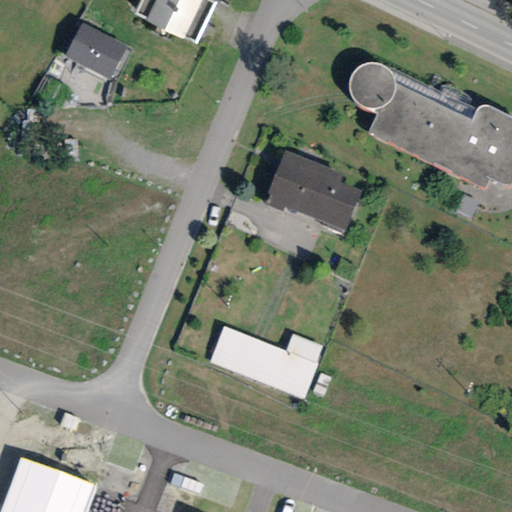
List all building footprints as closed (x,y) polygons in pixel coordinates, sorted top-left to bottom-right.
[(218,11),(196,0),(149,0),(139,20),(199,50),(218,11)] [(131,48),(83,28),(59,88),(107,107),(131,48)] [(511,131),(379,78),(361,73),(351,96),(377,119),(367,144),(511,201),(511,131)] [(367,187),(287,163),(271,215),(351,239),(367,187)] [(321,366),(226,332),(211,372),(306,407),(321,366)] [(86,511),(96,489),(19,460),(0,510),(0,511),(86,511)]
